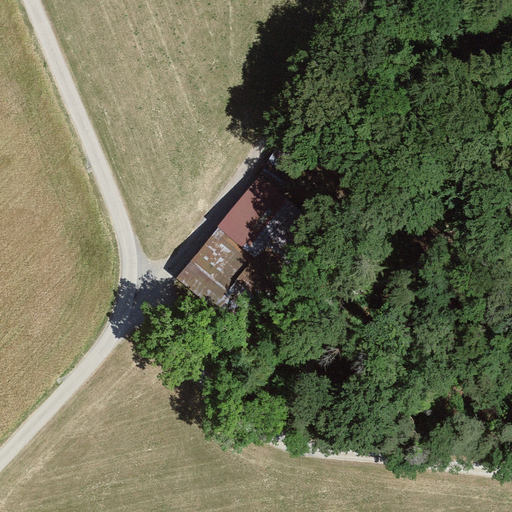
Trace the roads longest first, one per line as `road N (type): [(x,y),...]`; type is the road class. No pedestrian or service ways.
road 1 (track): [(511,472),(314,451),(270,437),(215,396),(134,286),(119,209),(32,0)]
road 2 (track): [(346,0),(336,53),(313,98),(180,257),(134,286)]
road 3 (track): [(511,243),(353,290),(331,306),(270,437)]
road 4 (track): [(0,461),(115,336),(134,286)]
